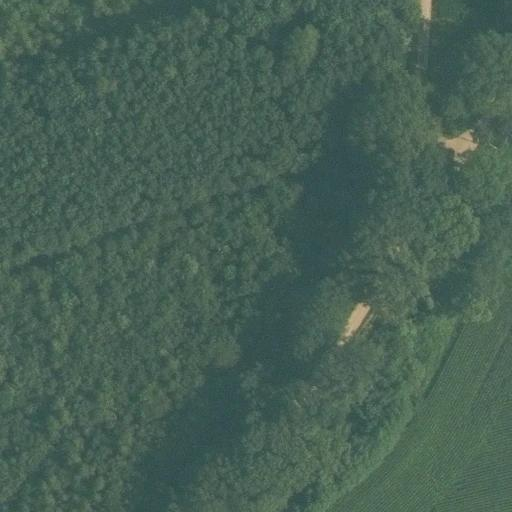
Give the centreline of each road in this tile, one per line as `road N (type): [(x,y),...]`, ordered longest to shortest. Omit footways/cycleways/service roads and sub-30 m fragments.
road 1 (track): [(451,150),(287,176),(0,277)]
road 2 (track): [(461,156),(232,511)]
road 3 (track): [(461,156),(420,125),(423,0)]
